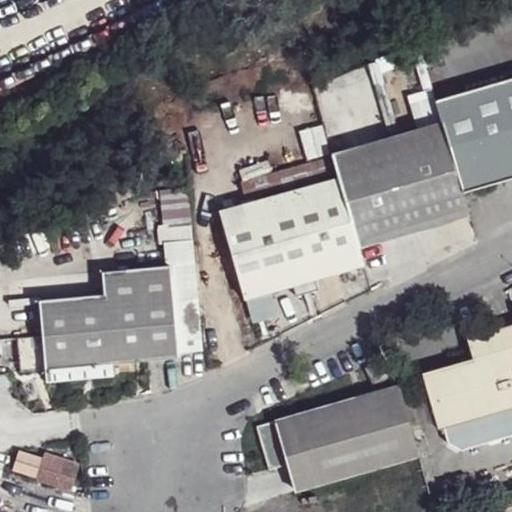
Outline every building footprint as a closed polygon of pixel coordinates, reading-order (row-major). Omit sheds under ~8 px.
[(442,121),(463,192),(511,177),(511,77),(436,100),(442,121)] [(338,177),(359,248),(469,216),(463,192),(442,121),(331,153),(338,177)] [(240,182),(246,203),(334,178),(329,158),(240,182)] [(219,210),(245,300),(293,286),(296,295),(319,289),(316,279),(364,265),(359,248),(338,177),(334,178),(246,203),(219,210)] [(186,186),(159,188),(161,222),(188,220),(186,186)] [(170,265),(178,352),(202,350),(192,240),(168,243),(170,265)] [(18,338),(21,372),(46,370),(47,381),(113,374),(112,363),(179,357),(178,352),(170,265),(102,271),(104,294),(39,300),(42,335),(18,338)] [(422,373),(438,429),(443,428),(448,442),(461,450),(511,434),(511,324),(486,332),(483,335),(482,338),(468,342),(473,358),(422,373)] [(486,332),(467,337),(468,342),(482,338),(483,335),(486,332)] [(365,367),(374,384),(391,376),(381,358),(365,367)] [(287,464),(295,491),(418,456),(398,384),(274,420),(275,421),(257,426),(270,469),(287,464)] [(48,451),(38,479),(88,492),(84,461),(48,451)] [(441,483),(446,498),(472,490),(466,475),(441,483)] [(511,511),(511,490),(497,496),(500,511),(511,511)]
